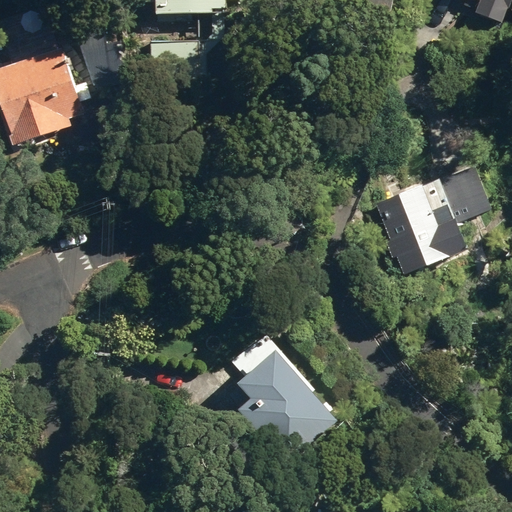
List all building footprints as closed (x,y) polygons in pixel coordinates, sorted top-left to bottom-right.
[(148,0),(148,10),(229,8),(229,5),(243,5),(243,2),(251,2),(250,0),(148,0)] [(437,0),(435,6),(495,30),(507,0),(437,0)] [(108,43),(110,84),(183,78),(180,37),(108,43)] [(77,46),(8,69),(27,120),(33,118),(39,138),(82,123),(80,116),(95,112),(91,100),(103,95),(97,79),(89,82),(77,46)] [(489,212),(472,169),(374,207),(403,280),(466,254),(455,225),(489,212)] [(425,276),(434,300),(447,295),(438,271),(425,276)] [(231,419),(281,473),(330,429),(267,359),(223,399),(236,414),(231,419)] [(216,443),(239,460),(248,447),(225,430),(216,443)]
